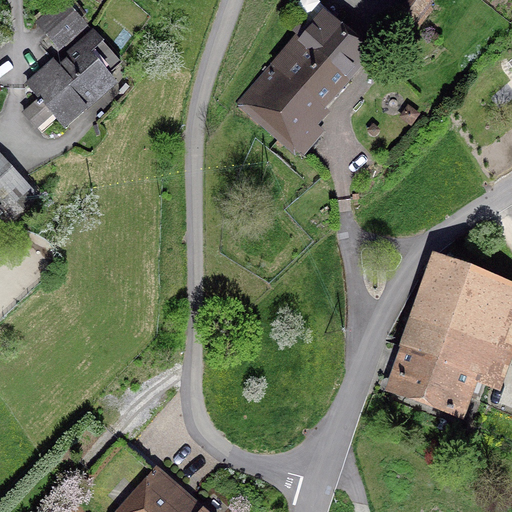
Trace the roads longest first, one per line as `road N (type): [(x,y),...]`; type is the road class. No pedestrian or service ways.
road 1 (unclassified): [(321,481),(224,451),(194,409),(194,133),(230,0)]
road 2 (unclassified): [(511,190),(430,241),(400,283),(321,481)]
